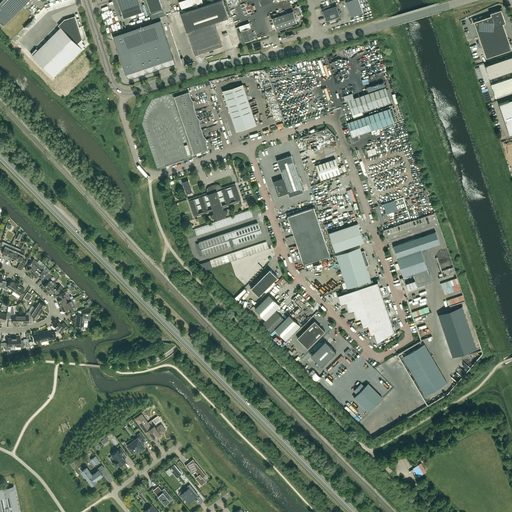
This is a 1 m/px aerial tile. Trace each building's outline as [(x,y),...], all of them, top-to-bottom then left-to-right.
[(28,0),(1,0),(0,1),(0,22),(3,26),(28,0)] [(141,7),(138,0),(117,0),(120,8),(115,10),(117,14),(122,13),(124,19),(143,12),(141,7)] [(163,8),(159,0),(146,0),(151,12),(163,8)] [(180,10),(203,4),(201,0),(188,0),(179,2),(180,10)] [(223,46),(215,22),(228,17),(222,0),(220,0),(181,14),(195,55),(223,46)] [(226,0),(230,13),(237,11),(236,9),(237,9),(236,7),(233,8),(232,4),(233,4),(232,0),(226,0)] [(363,13),(358,0),(353,0),(346,2),(351,17),(359,14),(363,13)] [(340,17),(336,6),(322,10),(326,22),(340,17)] [(503,14),(501,9),(496,11),(490,13),(491,15),(490,16),(486,17),(485,17),(481,19),(480,19),(476,20),(475,21),(474,22),(474,23),(479,37),(504,28),(503,24),(505,23),(503,14)] [(293,12),(272,19),(276,30),(296,23),(293,12)] [(54,77),(82,48),(77,44),(82,39),(75,16),(64,20),(59,25),(61,27),(59,29),(32,55),(54,77)] [(173,58),(160,20),(123,32),(113,36),(126,74),(139,69),(158,63),(173,58)] [(255,39),(251,27),(241,31),(245,42),(255,39)] [(511,49),(504,28),(479,37),(486,58),(511,49)] [(511,55),(485,65),(489,78),(511,70),(511,55)] [(511,76),(511,77),(491,84),(496,97),(511,91),(511,76)] [(256,125),(243,84),(223,91),(236,131),(256,125)] [(390,102),(386,87),(354,98),(352,93),(344,96),(345,101),(348,100),(352,115),(390,102)] [(192,101),(189,92),(174,97),(178,106),(192,101)] [(511,99),(499,104),(510,135),(511,134),(511,99)] [(195,111),(192,101),(178,106),(181,116),(195,111)] [(379,128),(395,122),(390,108),(366,116),(347,123),(352,137),(354,142),(359,140),(357,135),(371,130),(379,128)] [(199,120),(195,111),(181,116),(184,125),(199,120)] [(202,130),(199,120),(184,125),(187,135),(202,130)] [(205,139),(202,130),(187,135),(190,144),(205,139)] [(308,136),(295,140),(297,147),(312,143),(311,141),(310,141),(308,136)] [(208,149),(205,139),(190,144),(194,154),(208,149)] [(173,158),(181,155),(179,149),(171,152),(173,158)] [(274,181),(278,195),(288,192),(289,197),(303,192),(291,155),(277,160),(283,178),(274,181)] [(335,158),(316,165),(321,180),(340,173),(335,158)] [(193,192),(190,185),(188,179),(188,180),(183,182),(182,181),(182,182),(184,187),(184,189),(186,194),(189,194),(192,192),(193,192)] [(241,199),(235,183),(222,188),(222,187),(221,186),(220,185),(219,185),(219,184),(218,184),(217,184),(216,184),(211,186),(210,186),(209,187),(208,187),(208,188),(207,188),(207,189),(207,190),(207,191),(207,192),(207,193),(201,194),(188,199),(194,217),(213,211),(214,212),(214,213),(211,216),(212,217),(213,218),(214,218),(215,218),(216,218),(217,219),(218,219),(219,219),(220,218),(221,218),(222,218),(223,217),(224,217),(224,216),(225,216),(225,215),(226,215),(226,214),(227,213),(227,212),(227,211),(227,210),(228,209),(227,209),(227,210),(223,210),(223,207),(241,201),(241,199)] [(303,264),(330,255),(314,207),(287,216),(303,264)] [(250,210),(194,229),(196,236),(253,217),(250,210)] [(258,223),(199,243),(201,248),(260,228),(258,223)] [(364,242),(358,223),(329,233),(335,252),(364,242)] [(260,228),(201,248),(201,249),(229,240),(232,239),(260,229),(260,228)] [(260,229),(232,239),(234,244),(254,238),(253,237),(256,236),(256,235),(261,233),(260,229)] [(421,250),(440,243),(436,231),(417,238),(393,246),(397,258),(421,250)] [(229,240),(201,249),(203,255),(231,245),(229,240)] [(3,257),(6,256),(6,255),(11,245),(2,241),(0,248),(3,250),(2,253),(4,254),(3,257)] [(267,241),(210,260),(212,267),(269,248),(267,241)] [(6,256),(7,257),(7,259),(9,256),(11,257),(16,247),(11,245),(6,255),(6,256)] [(16,259),(20,249),(16,247),(11,257),(16,259)] [(369,265),(367,259),(366,256),(364,250),(361,251),(360,247),(336,255),(347,288),(371,280),(366,266),(369,265)] [(25,260),(22,259),(25,251),(20,249),(16,259),(20,261),(19,263),(23,265),(25,260)] [(421,250),(397,258),(404,277),(427,269),(421,250)] [(25,262),(28,264),(30,267),(27,269),(31,273),(40,265),(33,259),(31,261),(28,258),(25,262)] [(43,268),(40,265),(31,273),(35,277),(37,274),(42,279),(48,272),(46,270),(45,271),(43,268)] [(278,277),(270,269),(251,288),(259,296),(278,277)] [(54,283),(51,279),(52,277),(48,273),(42,279),(46,283),(44,285),(48,289),(54,283)] [(13,291),(17,284),(11,280),(9,283),(5,281),(3,289),(7,291),(8,288),(13,291)] [(417,286),(415,281),(406,283),(408,289),(417,286)] [(341,304),(345,303),(348,312),(353,310),(356,319),(360,318),(363,327),(368,325),(371,334),(374,333),(377,342),(395,332),(378,282),(338,295),(341,304)] [(56,293),(62,287),(60,285),(58,286),(54,283),(48,289),(51,293),(54,291),(56,293)] [(20,300),(24,294),(22,292),(24,289),(17,284),(13,291),(20,296),(18,298),(20,300)] [(71,299),(66,291),(58,295),(60,298),(57,300),(60,305),(71,299)] [(269,295),(255,309),(265,319),(280,305),(269,295)] [(46,305),(37,299),(35,301),(38,303),(35,308),(41,312),(46,305)] [(76,310),(74,305),(71,299),(60,305),(62,311),(66,309),(68,313),(76,310)] [(20,323),(20,315),(14,315),(14,312),(13,307),(13,305),(10,305),(10,312),(9,319),(12,319),(12,323),(20,323)] [(31,323),(31,316),(30,316),(30,315),(31,315),(37,319),(41,312),(35,308),(32,312),(29,311),(28,312),(26,312),(26,315),(20,315),(20,323),(31,323)] [(416,308),(411,310),(414,319),(419,317),(416,308)] [(89,320),(91,309),(81,311),(81,315),(76,315),(75,325),(83,326),(84,319),(89,320)] [(270,333),(284,319),(276,310),(261,324),(270,333)] [(9,319),(10,312),(7,311),(6,314),(0,311),(0,320),(4,322),(5,318),(9,319)] [(289,315),(275,329),(286,339),(300,325),(289,315)] [(314,320),(297,338),(308,348),(325,331),(314,320)] [(66,330),(69,328),(63,322),(61,324),(58,321),(53,326),(60,333),(65,329),(66,330)] [(56,338),(54,331),(48,333),(48,330),(35,333),(36,336),(34,336),(35,343),(41,342),(41,340),(49,338),(49,340),(56,338)] [(24,347),(23,340),(20,340),(20,337),(14,338),(14,347),(20,346),(21,348),(24,347)] [(14,347),(14,338),(7,338),(7,342),(4,343),(5,350),(11,350),(10,347),(14,347)] [(311,356),(322,367),(336,352),(325,341),(311,356)] [(403,356),(425,395),(447,383),(424,344),(403,356)] [(412,403),(367,429),(373,438),(426,406),(398,359),(390,364),(412,403)] [(368,383),(365,387),(361,383),(354,390),(357,394),(354,397),(368,411),(382,397),(368,383)] [(160,435),(165,431),(163,428),(164,428),(163,427),(161,425),(156,429),(154,427),(150,429),(146,424),(148,423),(142,415),(136,419),(149,438),(152,436),(155,440),(161,436),(160,435)] [(132,442),(127,445),(133,452),(137,449),(138,450),(137,451),(140,449),(141,450),(145,447),(142,443),(145,441),(139,433),(136,435),(138,438),(132,442)] [(111,454),(112,456),(114,459),(112,461),(116,467),(119,465),(119,466),(126,461),(121,454),(123,452),(120,448),(118,450),(117,450),(111,454)] [(99,461),(96,456),(90,460),(94,465),(99,461)] [(193,459),(188,463),(192,467),(189,470),(192,474),(195,471),(198,475),(195,477),(201,485),(202,485),(201,484),(205,481),(206,481),(202,477),(205,474),(206,475),(193,459)] [(170,468),(177,477),(181,474),(174,464),(170,468)] [(413,468),(418,476),(420,475),(421,475),(423,473),(422,471),(424,469),(425,468),(422,465),(421,465),(419,466),(418,464),(413,468)] [(87,467),(81,471),(91,484),(95,480),(96,481),(103,475),(99,470),(101,469),(99,467),(95,470),(96,472),(92,474),(87,467)] [(185,498),(189,502),(196,496),(193,492),(195,491),(190,484),(182,490),(184,492),(179,496),(183,500),(185,498)] [(0,511),(19,511),(14,486),(0,488),(0,511)] [(157,487),(153,490),(165,505),(170,500),(172,498),(164,488),(161,491),(157,487)]
